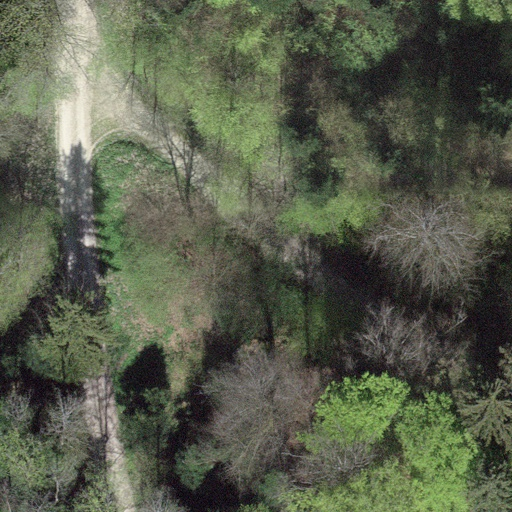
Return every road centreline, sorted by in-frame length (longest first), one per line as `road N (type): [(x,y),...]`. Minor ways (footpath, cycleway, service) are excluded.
road 1 (track): [(66,97),(154,135),(439,376),(511,427)]
road 2 (track): [(60,0),(75,167),(71,264),(115,511)]
